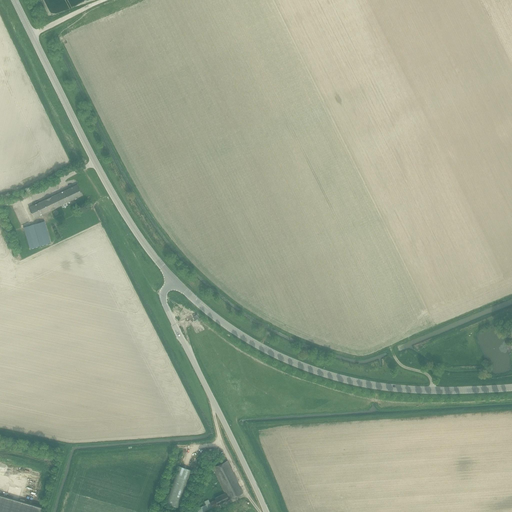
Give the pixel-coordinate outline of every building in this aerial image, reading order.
[(29,208),(34,218),(82,195),(77,185),(29,208)] [(24,227),(30,249),(51,242),(45,221),(24,227)] [(206,504),(197,509),(198,511),(202,511),(243,493),(227,460),(213,467),(213,468),(211,469),(213,474),(215,473),(225,493),(215,497),(216,500),(210,502),(208,499),(205,501),(206,504)] [(180,508),(193,470),(178,465),(165,503),(180,508)] [(40,511),(42,507),(0,494),(0,511),(40,511)]
